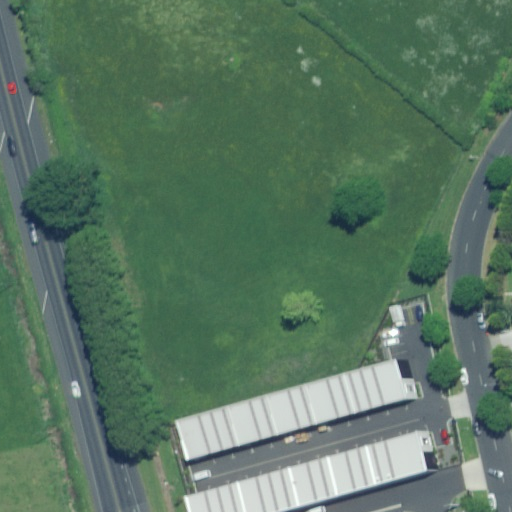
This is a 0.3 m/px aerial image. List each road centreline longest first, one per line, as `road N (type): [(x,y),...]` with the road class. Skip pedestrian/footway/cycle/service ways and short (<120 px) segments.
road 1 (secondary): [(118,511),(0,73)]
road 2 (unclassified): [(508,511),(463,278),(473,215),(511,135)]
